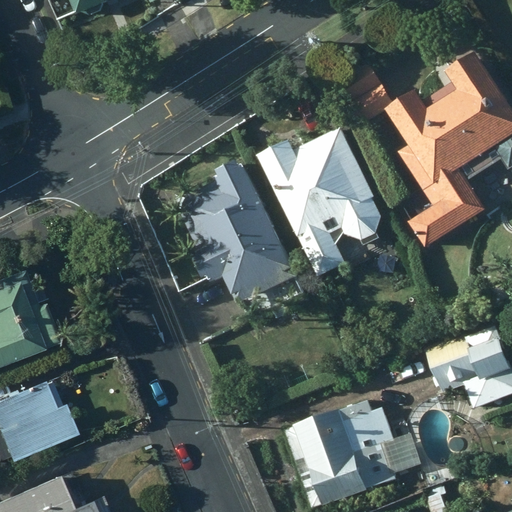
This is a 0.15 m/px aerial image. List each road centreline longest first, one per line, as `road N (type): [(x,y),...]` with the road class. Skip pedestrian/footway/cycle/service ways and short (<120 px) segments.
road 1 (residential): [(82,151),(237,511)]
road 2 (secondary): [(320,0),(82,151)]
road 3 (residential): [(82,151),(49,100),(8,0)]
